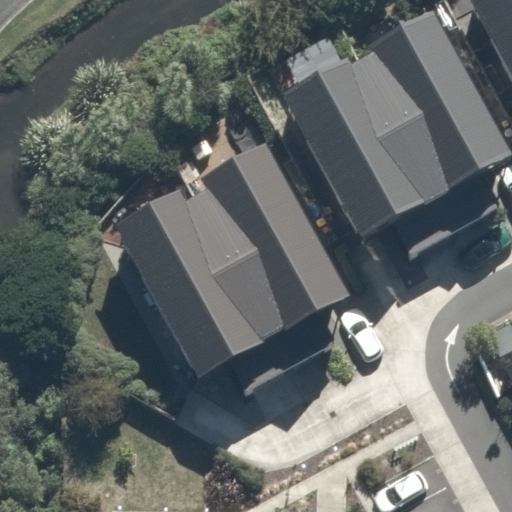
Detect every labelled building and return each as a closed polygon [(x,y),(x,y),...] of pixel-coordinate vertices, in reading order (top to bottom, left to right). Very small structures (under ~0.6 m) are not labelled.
[(511,0),(466,0),(460,4),(511,101),(511,0)] [(296,92),(274,104),(352,248),(387,229),(405,263),(493,217),(473,182),(504,165),(425,23),(361,58),(365,64),(342,77),(323,45),(282,67),(296,92)] [(341,305),(257,155),(193,190),(199,199),(178,212),(172,202),(107,236),(188,388),(224,369),(241,399),(326,354),(309,323),(341,305)] [(511,354),(511,339),(506,329),(486,339),(497,362),(511,354)] [(511,367),(500,373),(511,395),(511,367)]
